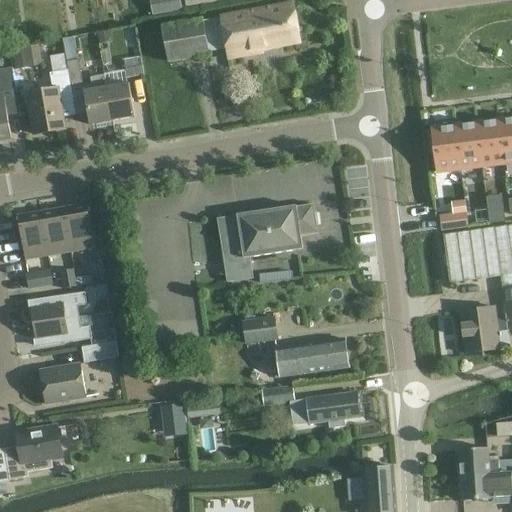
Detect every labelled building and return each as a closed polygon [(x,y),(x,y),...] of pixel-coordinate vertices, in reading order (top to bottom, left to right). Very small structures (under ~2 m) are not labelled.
[(178,0),(148,0),(152,16),(181,9),(178,0)] [(162,26),(168,63),(209,56),(208,53),(229,50),(230,57),(300,43),(292,4),(222,17),(223,19),(203,22),(202,19),(162,26)] [(15,70),(33,67),(30,47),(11,50),(15,70)] [(127,79),(142,77),(139,59),(124,62),(127,79)] [(67,65),(68,71),(71,90),(83,88),(79,63),(67,65)] [(0,139),(12,138),(5,99),(4,92),(15,90),(12,69),(0,70),(0,139)] [(71,90),(68,71),(50,74),(52,90),(28,94),(35,134),(65,129),(61,105),(73,103),(71,90)] [(84,91),(90,124),(113,120),(107,87),(106,88),(104,77),(90,79),(92,90),(84,91)] [(107,87),(113,120),(135,116),(129,83),(107,87)] [(511,119),(498,121),(503,164),(511,163),(511,119)] [(498,121),(476,124),(482,167),(503,164),(498,121)] [(460,169),(454,127),(453,127),(452,123),(440,125),(441,129),(432,130),(436,157),(432,158),(433,169),(437,169),(438,173),(460,169)] [(476,124),(454,127),(460,169),(482,167),(476,124)] [(497,201),(487,202),(490,225),(500,223),(497,201)] [(464,202),(452,204),(453,216),(465,214),(464,202)] [(87,205),(64,209),(71,252),(94,248),(87,205)] [(217,218),(227,283),(235,282),(254,279),(251,258),(303,250),(301,236),(318,234),(316,225),(317,225),(315,213),(313,205),(297,207),(297,206),(237,215),(217,218)] [(64,209),(41,213),(49,256),(71,252),(64,209)] [(18,217),(26,260),(49,256),(41,213),(18,217)] [(453,216),(442,217),(441,218),(443,231),(467,228),(465,214),(453,216)] [(510,348),(509,335),(511,334),(511,228),(443,237),(451,284),(500,276),(506,319),(496,322),(494,308),(460,312),(466,353),(510,348)] [(26,274),(29,289),(53,284),(51,270),(26,274)] [(75,279),(74,270),(60,273),(63,289),(77,287),(75,279)] [(85,277),(75,279),(77,287),(86,285),(85,277)] [(30,301),(34,324),(80,318),(78,307),(87,306),(86,293),(30,301)] [(93,309),(94,316),(109,314),(107,299),(101,300),(96,304),(93,309)] [(34,324),(37,347),(92,340),(90,327),(82,328),(80,318),(34,324)] [(245,345),(279,341),(276,318),(242,323),(245,345)] [(277,349),(281,377),(349,367),(345,340),(277,349)] [(85,364),(118,358),(115,342),(82,348),(85,364)] [(46,369),(64,365),(63,357),(44,360),(46,369)] [(86,397),(81,365),(41,372),(46,404),(86,397)] [(328,421),(329,428),(345,426),(344,419),(360,417),(357,393),(295,402),(293,388),(264,392),(265,406),(291,402),(294,425),(311,422),(311,424),(328,421)] [(209,399),(186,401),(188,414),(188,415),(210,412),(209,399)] [(0,450),(0,483),(10,481),(25,479),(24,474),(53,469),(52,461),(63,459),(58,427),(30,431),(32,441),(21,444),(22,446),(5,449),(0,450)] [(460,450),(462,475),(511,471),(511,461),(489,462),(488,449),(460,450)] [(364,470),(367,511),(395,511),(392,468),(364,470)] [(510,495),(511,511),(511,471),(462,475),(464,502),(490,500),(490,497),(510,495)]
